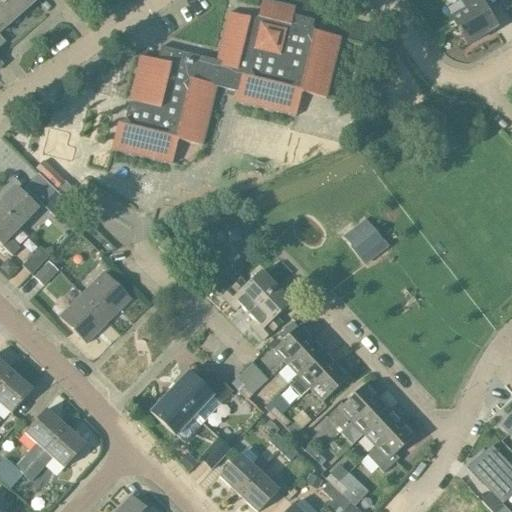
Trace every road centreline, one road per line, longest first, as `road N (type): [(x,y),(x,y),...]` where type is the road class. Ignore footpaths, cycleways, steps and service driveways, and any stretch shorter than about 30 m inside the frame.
road 1 (residential): [(134,450),(0,307)]
road 2 (residential): [(453,444),(318,307)]
road 3 (residential): [(0,105),(152,0)]
road 4 (unclassified): [(243,351),(143,252)]
road 5 (residential): [(475,81),(431,70),(385,0)]
road 6 (residential): [(453,444),(476,386),(511,333)]
